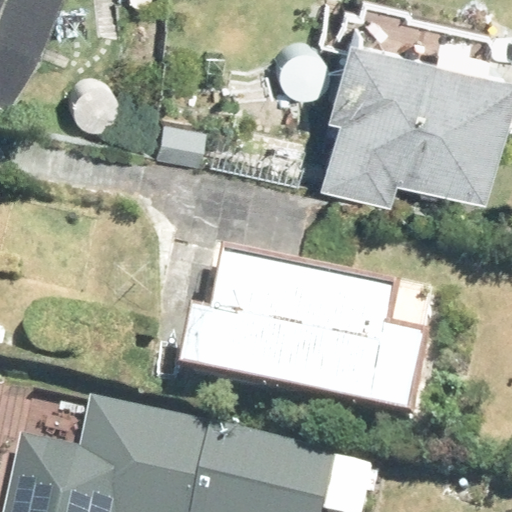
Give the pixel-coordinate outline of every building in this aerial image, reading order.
[(0,0),(0,85),(38,0),(0,0)] [(483,18),(406,0),(349,0),(348,8),(333,5),(316,90),(326,93),(312,168),(381,184),(386,158),(477,179),(506,45),(478,38),(483,18)] [(152,117),(151,153),(174,154),(175,118),(152,117)] [(391,321),(400,281),(227,245),(213,310),(195,306),(184,360),(409,407),(425,328),(391,321)] [(0,325),(0,350),(10,352),(13,327),(0,325)] [(190,511),(213,418),(92,394),(81,442),(22,429),(4,511),(190,511)] [(320,511),(321,509),(333,454),(335,444),(213,418),(190,511),(320,511)] [(333,454),(321,509),(336,511),(363,511),(373,463),(333,454)]
